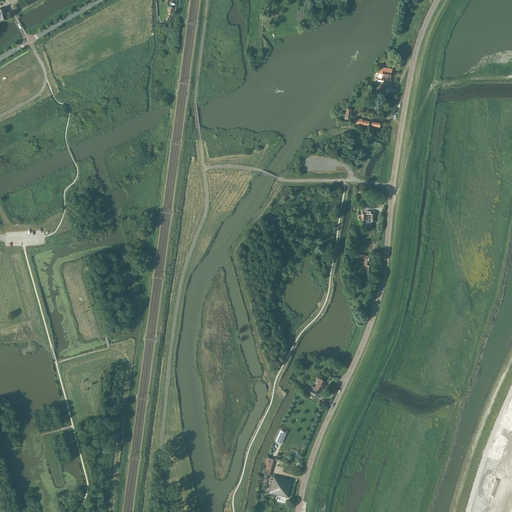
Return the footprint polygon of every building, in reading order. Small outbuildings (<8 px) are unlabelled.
[(392,69),(381,67),(379,74),(377,82),(383,83),(383,80),(387,80),(388,78),(390,78),(392,69)] [(380,127),(381,122),(355,118),(354,124),(380,127)] [(362,216),(359,216),(359,220),(362,220),(367,220),(367,226),(371,226),(371,221),(375,221),(375,214),(370,214),(370,212),(366,212),(366,214),(362,214),(362,216)] [(363,273),(371,274),(372,266),(368,266),(368,261),(369,261),(369,255),(358,254),(357,263),(364,264),(363,273)] [(323,389),(322,389),(326,382),(320,379),(315,388),(312,386),(310,389),(308,392),(315,396),(317,392),(316,392),(318,389),(322,391),(323,389)] [(280,431),(276,441),(281,444),(286,434),(280,431)] [(266,457),(262,473),(268,475),(273,459),(266,457)] [(273,481),(272,480),(269,493),(288,498),(293,480),(274,476),(273,481)]
